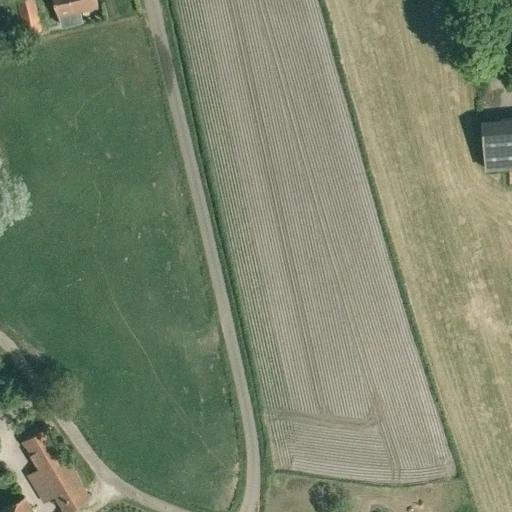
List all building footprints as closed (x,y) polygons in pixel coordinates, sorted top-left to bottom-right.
[(17,0),(25,33),(42,29),(35,0),(17,0)] [(58,14),(61,25),(83,20),(81,9),(98,5),(96,0),(54,0),(58,14)] [(511,116),(482,119),(486,169),(511,167),(511,116)] [(21,441),(62,511),(65,511),(91,497),(48,425),(21,441)] [(0,510),(0,511),(33,511),(25,496),(0,510)]
